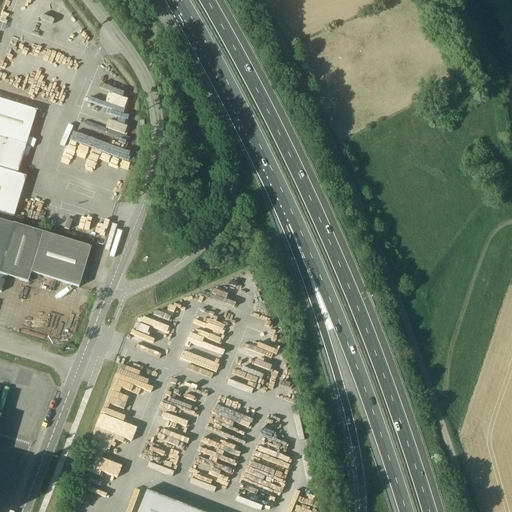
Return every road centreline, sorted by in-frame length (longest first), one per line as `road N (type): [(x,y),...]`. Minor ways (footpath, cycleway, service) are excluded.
road 1 (motorway): [(429,511),(355,300),(285,142),(206,0)]
road 2 (unclassified): [(471,511),(354,190),(258,0)]
road 3 (unclassified): [(110,285),(126,291),(190,255),(219,220),(231,188),(224,131),(155,0)]
road 4 (unclassified): [(110,285),(151,183),(157,136),(142,71),(88,0)]
road 5 (motorway): [(296,221),(406,511)]
road 6 (motorway): [(296,221),(350,421),(362,511)]
road 7 (motorway): [(180,0),(296,221)]
road 8 (unclassified): [(22,511),(78,368)]
